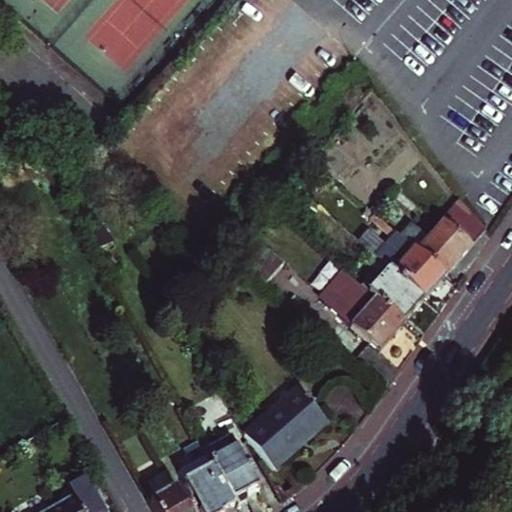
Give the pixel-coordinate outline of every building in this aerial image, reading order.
[(399,240),(444,278),(483,234),(460,205),(428,241),(411,226),(399,240)] [(244,235),(227,254),(265,287),(282,267),(244,235)] [(379,261),(382,264),(425,300),(444,278),(399,240),(379,261)] [(361,287),(403,324),(425,300),(382,264),(361,287)] [(403,324),(361,287),(348,276),(324,305),(378,353),(403,324)] [(242,436),(264,475),(325,439),(303,401),(242,436)] [(203,455),(229,440),(228,439),(202,453),(203,455)] [(229,440),(203,455),(234,508),(235,511),(241,508),(237,501),(257,490),(229,440)] [(227,511),(234,508),(203,455),(202,453),(200,449),(185,457),(191,468),(178,476),(198,511),(227,511)] [(157,499),(149,504),(153,511),(186,511),(165,473),(148,483),(157,499)] [(70,496),(80,511),(104,511),(114,507),(99,480),(86,487),(81,479),(66,488),(70,496)] [(80,511),(70,496),(42,511),(80,511)]
